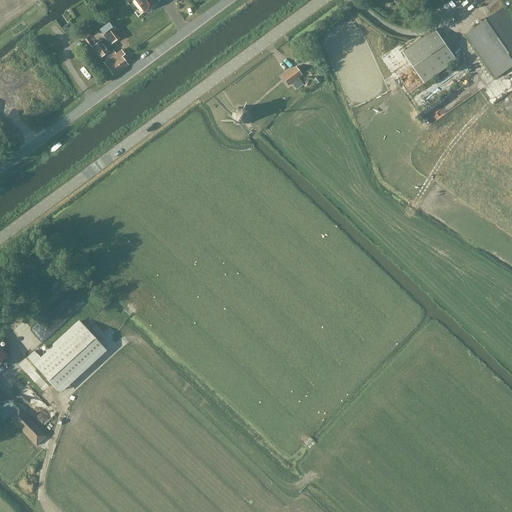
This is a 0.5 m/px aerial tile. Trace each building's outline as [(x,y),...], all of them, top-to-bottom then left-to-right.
[(146,10),(148,10),(153,6),(153,4),(155,3),(153,0),(134,0),(143,11),(146,10)] [(465,35),(486,64),(496,79),(511,67),(511,15),(501,0),(428,0),(431,5),(438,0),(439,0),(440,1),(441,0),(453,0),(455,3),(458,0),(475,0),(479,5),(480,4),(489,17),(465,35)] [(107,23),(98,30),(102,34),(109,45),(118,38),(111,27),(107,23)] [(402,53),(411,64),(424,83),(457,60),(435,29),(402,53)] [(34,36),(30,40),(35,47),(40,43),(34,36)] [(103,63),(113,75),(127,65),(121,57),(124,54),(120,50),(115,54),(112,51),(109,53),(112,56),(108,59),(104,54),(108,51),(100,40),(91,46),(100,58),(100,57),(104,62),(103,63)] [(295,67),(281,77),(288,86),(291,83),(296,89),(303,84),(298,78),(301,76),(295,67)] [(476,73),(426,108),(433,117),(483,83),(476,73)] [(244,126),(249,120),(249,112),(244,106),(237,107),(232,112),(231,120),(236,125),(244,126)] [(75,286),(37,321),(48,334),(87,299),(75,286)] [(39,357),(33,351),(26,358),(57,392),(104,348),(79,321),(39,357)] [(16,408),(8,399),(5,401),(1,396),(0,394),(0,416),(3,421),(7,417),(35,447),(46,436),(18,406),(16,408)]
